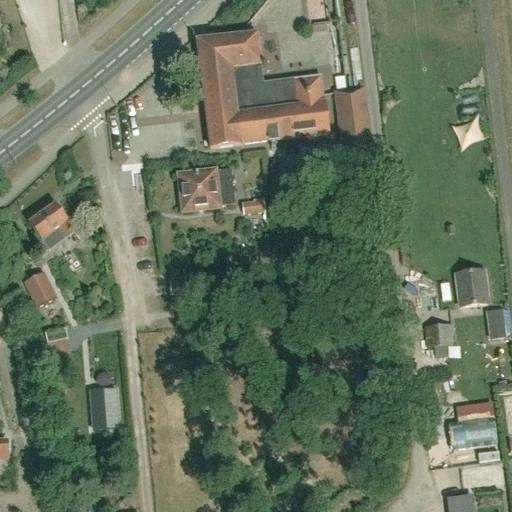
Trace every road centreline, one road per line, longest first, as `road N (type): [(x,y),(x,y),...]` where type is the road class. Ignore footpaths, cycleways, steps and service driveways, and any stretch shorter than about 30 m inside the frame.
road 1 (unclassified): [(401,511),(425,489),(359,0)]
road 2 (primary): [(0,152),(179,0)]
